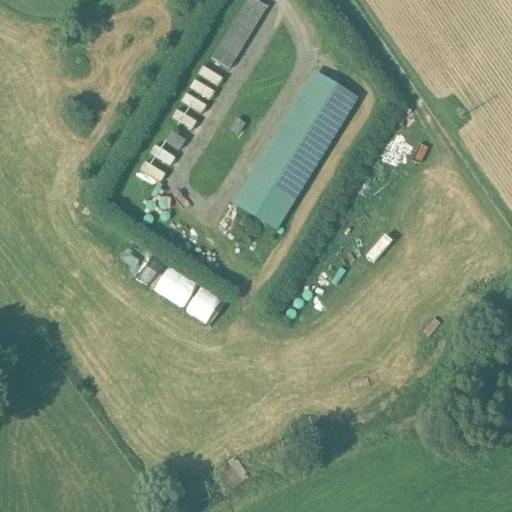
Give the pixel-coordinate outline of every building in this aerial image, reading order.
[(256,0),(245,0),(212,59),(231,70),(268,6),(256,0)] [(278,233),(356,102),(311,76),(234,207),(278,233)] [(176,111),(172,120),(192,129),(197,120),(176,111)] [(179,150),(186,141),(173,131),(166,140),(179,150)] [(158,147),(142,171),(160,183),(175,158),(158,147)] [(150,255),(136,281),(186,308),(200,283),(150,255)] [(206,324),(222,299),(201,286),(185,310),(206,324)]
